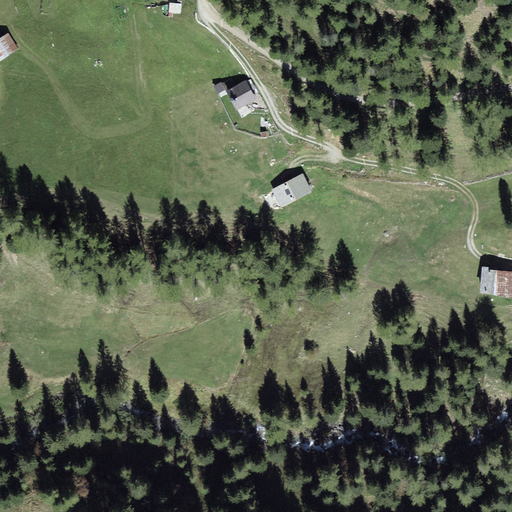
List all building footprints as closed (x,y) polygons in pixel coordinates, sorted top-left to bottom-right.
[(182,4),(170,3),(169,12),(174,12),(182,13),(182,4)] [(9,36),(0,41),(0,62),(19,51),(9,36)] [(213,62),(203,68),(208,76),(218,70),(213,62)] [(226,90),(227,91),(237,85),(232,78),(222,83),(226,90)] [(227,91),(237,110),(257,99),(246,80),(237,85),(227,91)] [(214,86),(218,94),(226,90),(222,83),(222,82),(214,86)] [(303,173),(272,189),(281,208),(313,192),(303,173)] [(511,272),(483,269),(480,292),(511,296),(511,272)]
